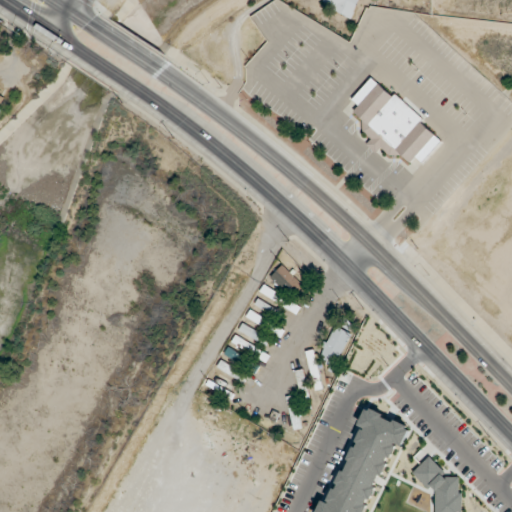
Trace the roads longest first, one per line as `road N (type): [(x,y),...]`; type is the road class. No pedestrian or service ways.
road 1 (secondary): [(129,85),(336,254),(511,437)]
road 2 (secondary): [(511,379),(315,187),(160,68)]
